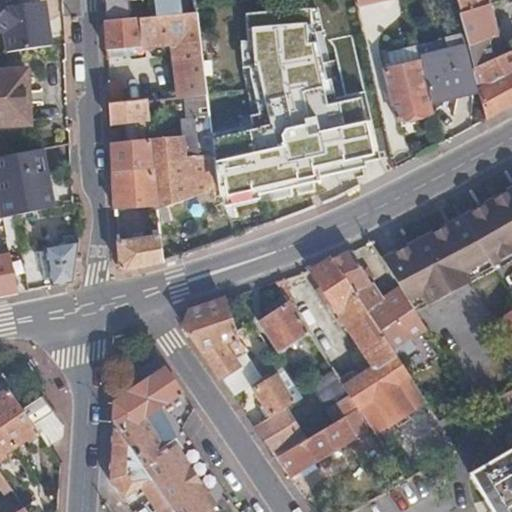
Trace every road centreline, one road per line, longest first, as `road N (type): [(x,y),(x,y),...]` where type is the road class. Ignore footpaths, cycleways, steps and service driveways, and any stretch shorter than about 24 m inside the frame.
road 1 (primary): [(511,137),(335,228),(141,296)]
road 2 (tertiary): [(87,310),(98,201),(87,0)]
road 3 (residential): [(141,296),(280,511)]
road 4 (tertiary): [(87,310),(80,511)]
